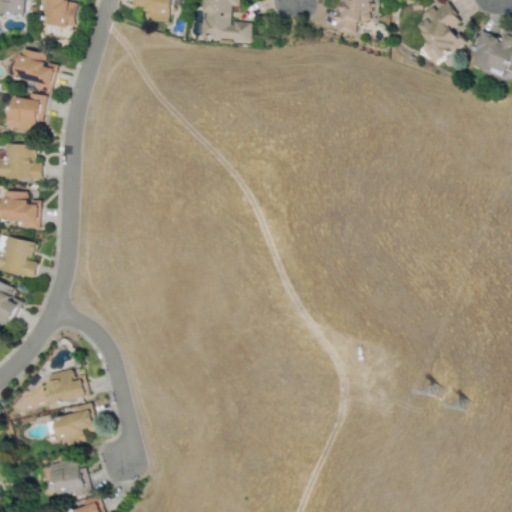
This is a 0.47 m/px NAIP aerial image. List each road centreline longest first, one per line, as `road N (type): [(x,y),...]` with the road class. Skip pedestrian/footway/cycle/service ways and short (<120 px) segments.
road 1 (residential): [(50,308),(67,234),(70,135),(107,0)]
road 2 (residential): [(50,308),(83,324),(111,360),(128,426),(123,458)]
